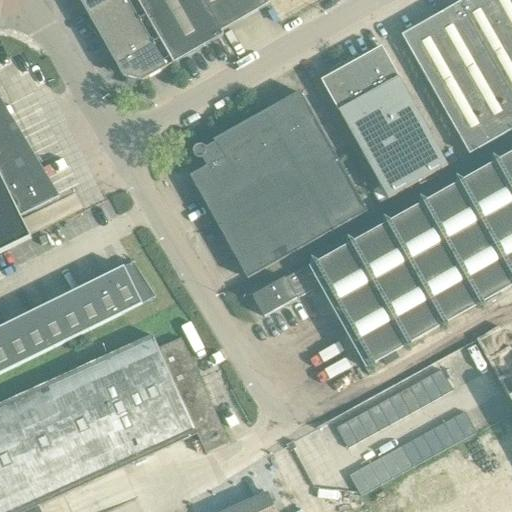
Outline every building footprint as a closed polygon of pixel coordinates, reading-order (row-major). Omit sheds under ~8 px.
[(78,0),(90,19),(123,0),(78,0)] [(103,43),(147,17),(137,0),(123,0),(90,19),(103,43)] [(269,6),(266,0),(137,0),(147,17),(161,41),(174,64),(224,36),(222,33),(269,6)] [(511,130),(511,95),(477,34),(458,0),(449,0),(441,4),(446,12),(402,37),(469,154),(511,130)] [(511,0),(458,0),(477,34),(511,95),(511,0)] [(116,66),(161,41),(147,17),(103,43),(116,66)] [(116,66),(123,78),(143,83),(174,64),(161,41),(116,66)] [(448,168),(382,49),(322,82),(379,185),(370,190),(379,207),(448,168)] [(207,169),(190,178),(248,280),(367,213),(300,94),(214,142),(215,144),(206,149),(205,148),(202,146),(198,146),(195,148),(193,152),(193,155),(195,159),(198,161),(202,161),(203,160),(207,169)] [(0,254),(31,239),(30,237),(30,236),(22,221),(22,220),(21,218),(59,199),(59,198),(41,168),(40,167),(22,136),(21,136),(4,106),(3,105),(1,101),(0,100),(0,254)] [(365,368),(511,285),(511,158),(311,271),(365,368)] [(156,299),(134,264),(105,278),(124,315),(156,299)] [(124,315),(105,278),(87,287),(106,324),(124,315)] [(265,319),(297,300),(285,279),(253,298),(265,319)] [(106,324),(87,287),(70,295),(88,333),(106,324)] [(88,333),(70,295),(52,304),(70,342),(88,333)] [(70,342),(52,304),(34,313),(52,350),(70,342)] [(52,350),(34,313),(16,322),(34,359),(52,350)] [(34,359),(16,322),(0,329),(0,334),(17,368),(34,359)] [(0,376),(17,368),(0,334),(0,376)] [(190,358),(171,367),(187,404),(207,395),(213,392),(201,372),(194,361),(192,358),(190,358)] [(171,367),(152,376),(168,412),(187,404),(171,367)] [(441,371),(336,429),(348,450),(453,392),(441,371)] [(152,376),(133,384),(149,421),(168,412),(152,376)] [(133,384),(114,393),(130,430),(149,421),(133,384)] [(207,395),(187,404),(207,448),(227,439),(238,434),(213,392),(207,395)] [(114,393),(95,402),(111,438),(130,430),(114,393)] [(95,402),(76,410),(92,447),(111,438),(95,402)] [(187,404),(168,412),(182,442),(188,457),(204,450),(207,448),(187,404)] [(76,410),(57,419),(74,455),(92,447),(76,410)] [(168,412),(149,421),(163,451),(169,465),(188,457),(182,442),(168,412)] [(465,413),(349,477),(361,498),(476,434),(465,413)] [(57,419),(38,427),(55,464),(74,455),(57,419)] [(149,421),(130,430),(144,459),(151,474),(169,465),(163,451),(149,421)] [(38,427),(19,436),(36,472),(55,464),(38,427)] [(130,430),(111,438),(125,468),(132,483),(151,474),(144,459),(130,430)] [(19,436),(0,445),(17,481),(36,472),(19,436)] [(111,438),(92,447),(106,477),(113,491),(132,483),(125,468),(111,438)] [(0,445),(0,444),(0,488),(17,481),(0,445)] [(92,447),(74,455),(87,485),(94,500),(113,491),(106,477),(92,447)] [(74,455),(55,464),(68,494),(75,508),(94,500),(87,485),(74,455)] [(55,464),(36,472),(49,502),(53,511),(66,511),(75,508),(68,494),(55,464)] [(308,471),(284,482),(289,493),(313,482),(308,471)] [(36,472),(17,481),(30,511),(53,511),(49,502),(36,472)] [(30,511),(17,481),(0,488),(0,494),(7,511),(30,511)] [(313,482),(289,493),(294,504),(318,493),(313,482)] [(318,493),(294,504),(297,511),(305,511),(323,504),(318,493)] [(275,511),(268,494),(228,511),(275,511)]
